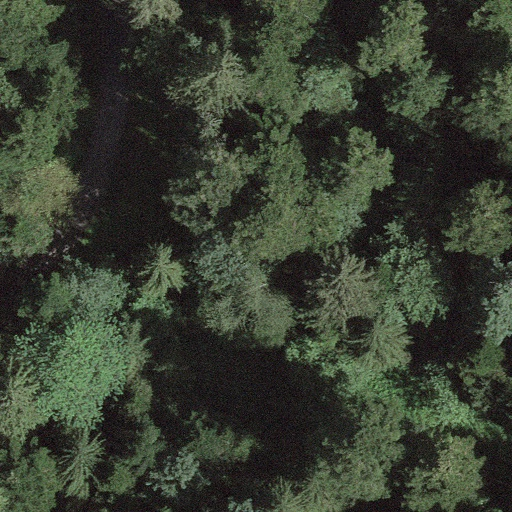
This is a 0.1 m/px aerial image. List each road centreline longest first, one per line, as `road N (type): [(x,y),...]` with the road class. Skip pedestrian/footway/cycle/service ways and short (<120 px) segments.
road 1 (track): [(124,0),(125,80),(106,182),(51,265),(0,303)]
road 2 (track): [(511,22),(324,14),(266,0)]
